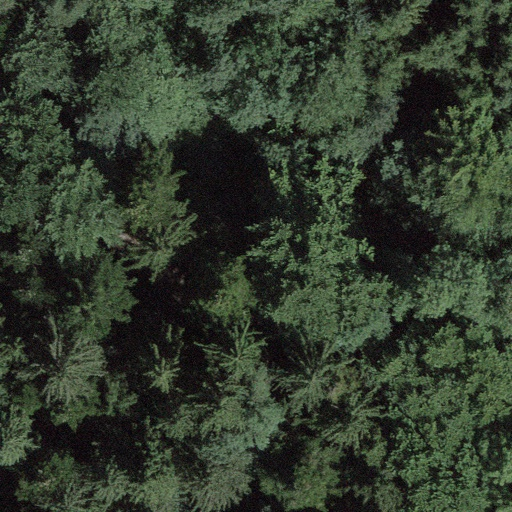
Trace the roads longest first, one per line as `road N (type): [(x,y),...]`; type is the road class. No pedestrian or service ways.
road 1 (track): [(383,511),(245,322),(0,164)]
road 2 (track): [(354,0),(511,168)]
